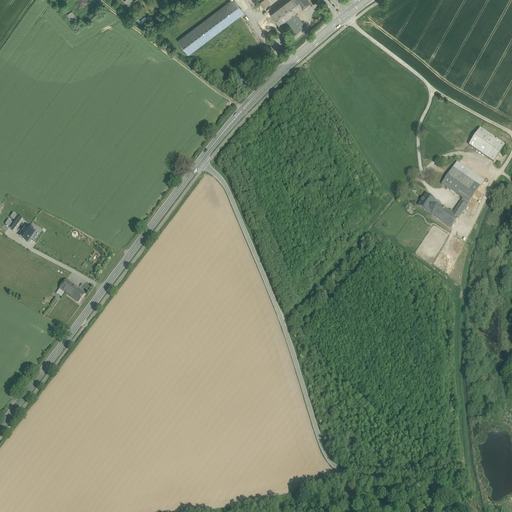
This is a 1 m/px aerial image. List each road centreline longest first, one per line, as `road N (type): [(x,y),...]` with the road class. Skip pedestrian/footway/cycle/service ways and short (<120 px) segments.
road 1 (tertiary): [(433,511),(407,483),(350,475),(327,455),(238,213),(224,184),(206,165),(196,166)]
road 2 (secondary): [(196,166),(0,428)]
road 3 (secondary): [(342,17),(282,69),(196,166)]
